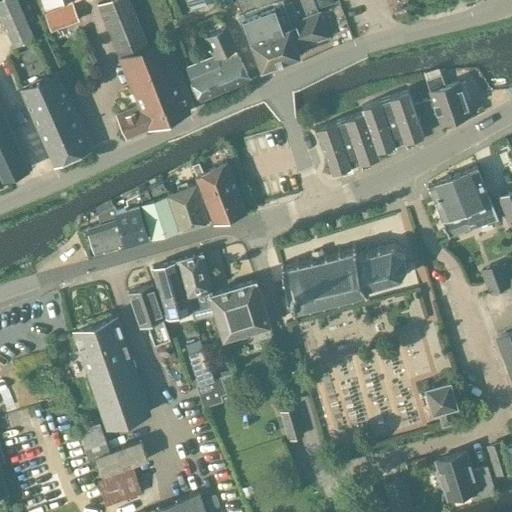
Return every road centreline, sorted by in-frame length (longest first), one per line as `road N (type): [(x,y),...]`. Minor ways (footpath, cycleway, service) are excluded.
road 1 (tertiary): [(0,293),(318,205)]
road 2 (unclassified): [(0,203),(273,82)]
road 3 (unclassified): [(273,82),(511,7)]
road 4 (unknown): [(108,262),(176,477)]
road 5 (tertiary): [(318,205),(402,173),(511,113)]
road 6 (unclassified): [(318,205),(273,82)]
